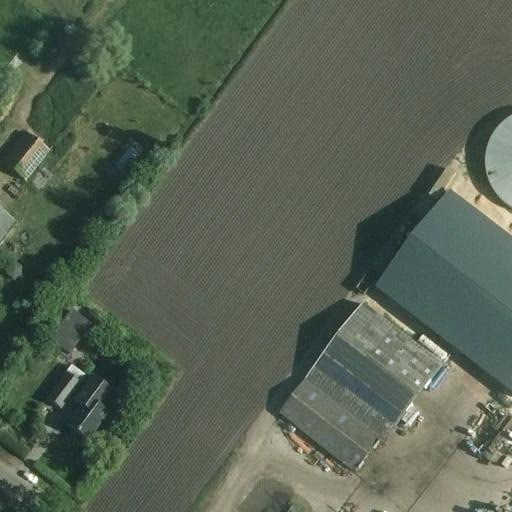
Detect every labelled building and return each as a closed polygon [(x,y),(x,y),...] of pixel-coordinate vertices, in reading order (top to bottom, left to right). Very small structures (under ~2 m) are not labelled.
[(0,163),(26,182),(49,152),(24,132),(0,163)] [(125,176),(133,167),(125,161),(120,161),(114,168),(125,176)] [(511,240),(447,192),(375,288),(511,391),(511,240)] [(0,239),(13,222),(0,212),(0,239)] [(443,365),(363,304),(278,416),(358,477),(443,365)] [(49,341),(69,356),(91,326),(71,311),(49,341)] [(72,366),(66,373),(46,399),(61,411),(80,385),(86,376),(72,366)] [(66,425),(87,441),(106,415),(97,408),(109,392),(91,379),(74,401),(80,406),(66,425)] [(472,423),(479,399),(468,395),(460,419),(472,423)] [(511,456),(511,426),(501,423),(494,452),(511,456)] [(464,496),(451,511),(480,511),(482,510),(464,496)]
